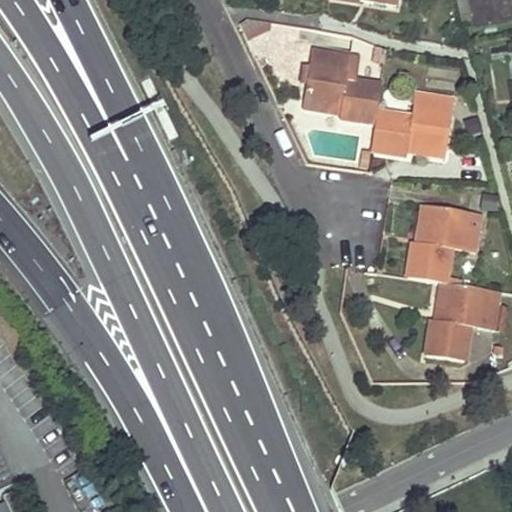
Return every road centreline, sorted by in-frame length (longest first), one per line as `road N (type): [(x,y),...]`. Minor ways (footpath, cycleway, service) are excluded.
road 1 (trunk): [(0,217),(144,416),(189,511)]
road 2 (trunk): [(0,63),(81,201),(159,367)]
road 3 (motorway): [(283,511),(152,231)]
road 4 (trunk): [(152,231),(12,0)]
road 5 (residential): [(206,0),(303,196),(338,224)]
road 6 (trunk): [(152,231),(139,164),(69,0)]
road 7 (unclassified): [(511,426),(329,511)]
road 8 (trunk): [(159,367),(226,511)]
